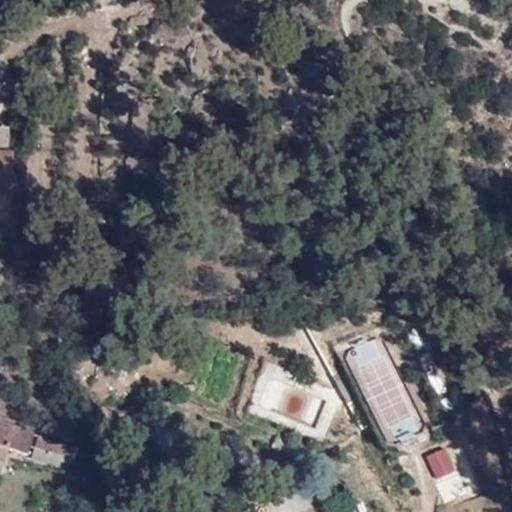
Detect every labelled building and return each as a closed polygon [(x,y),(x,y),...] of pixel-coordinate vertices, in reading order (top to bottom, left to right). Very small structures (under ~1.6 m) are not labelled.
[(11,127),(0,126),(0,151),(11,152),(11,127)] [(0,212),(21,214),(23,192),(9,192),(11,152),(0,151),(0,212)] [(214,241),(215,231),(201,229),(198,249),(226,253),(227,243),(214,241)] [(229,233),(215,231),(214,241),(227,243),(229,233)] [(223,343),(218,359),(241,367),(246,350),(223,343)] [(338,380),(348,398),(356,395),(348,376),(338,380)] [(274,447),(280,450),(293,420),(286,417),(274,447)] [(37,433),(0,422),(0,472),(2,473),(10,449),(29,456),(37,433)] [(34,456),(69,468),(76,448),(40,436),(34,456)]
